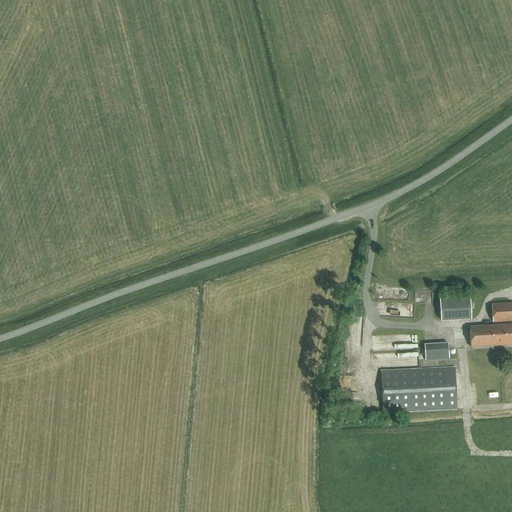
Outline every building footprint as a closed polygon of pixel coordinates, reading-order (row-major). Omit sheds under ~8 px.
[(470,299),(439,301),(440,321),(471,319),(470,299)] [(398,315),(411,315),(411,302),(377,302),(376,314),(389,314),(389,308),(398,308),(398,315)] [(511,324),(469,327),(470,348),(511,345),(511,303),(491,305),(492,323),(511,321),(511,324)] [(415,332),(385,333),(385,348),(416,347),(415,332)] [(448,344),(424,345),(425,360),(449,359),(448,344)] [(383,365),(416,366),(416,353),(383,352),(383,365)] [(383,413),(456,410),(454,368),(381,372),(383,413)]
